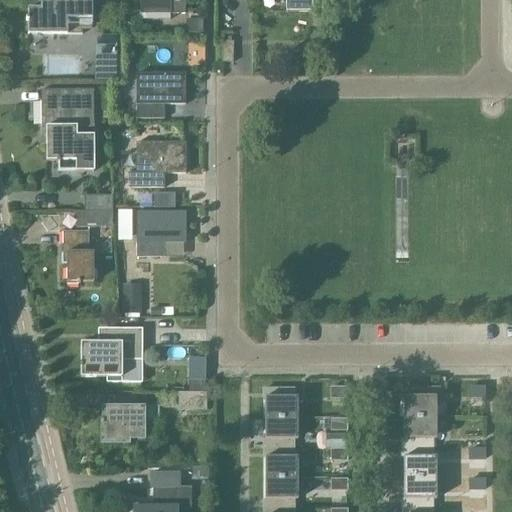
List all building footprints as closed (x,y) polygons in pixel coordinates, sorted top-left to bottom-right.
[(82,25),(91,25),(91,1),(87,1),(86,0),(52,0),(52,1),(40,1),(40,9),(28,9),(28,18),(26,18),(26,22),(28,22),(28,34),(67,34),(67,30),(82,30),(82,25)] [(139,0),(139,10),(169,10),(169,14),(184,14),(184,0),(139,0)] [(286,0),(286,13),(311,13),(311,0),(286,0)] [(113,39),(96,39),(96,79),(113,79),(113,39)] [(221,63),(232,63),(233,41),(221,41),(221,63)] [(50,58),(63,57),(62,43),(50,43),(50,58)] [(180,106),(180,74),(140,74),(140,105),(136,105),(136,119),(158,119),(158,106),(180,106)] [(58,172),(93,171),(93,136),(76,136),(76,127),(93,127),(93,90),(40,90),(41,134),(46,135),(46,161),(56,161),(56,163),(58,163),(58,172)] [(158,175),(181,175),(181,144),(130,144),(130,174),(122,174),(122,189),(158,189),(158,175)] [(111,212),(111,197),(84,196),(83,212),(111,212)] [(76,229),(106,229),(106,213),(76,214),(76,229)] [(158,244),(181,244),(181,213),(141,213),(141,243),(136,243),(136,258),(159,258),(158,244)] [(66,285),(77,285),(79,285),(79,283),(93,283),(93,254),(88,254),(88,233),(62,233),(63,264),(66,264),(66,283),(66,285)] [(121,360),(142,360),(141,330),(106,330),(106,344),(80,344),(80,379),(106,379),(106,383),(121,383),(121,360)] [(435,418),(435,397),(439,397),(439,388),(404,388),(404,397),(403,397),(403,418),(435,418)] [(264,419),(296,419),(296,398),(289,398),(289,389),(265,389),(265,398),(264,398),(264,419)] [(330,389),(330,399),(345,399),(345,389),(330,389)] [(206,410),(206,394),(178,394),(178,410),(206,410)] [(144,423),(157,423),(157,407),(101,408),(101,421),(100,421),(100,440),(144,440),(144,423)] [(435,410),(436,427),(446,427),(445,409),(435,410)] [(435,439),(435,418),(403,418),(403,439),(404,439),(404,448),(433,448),(432,439),(435,439)] [(296,448),(296,440),(296,419),(264,419),(264,440),(265,440),(265,449),(307,449),(307,448),(296,448)] [(345,420),(330,420),(330,430),(345,430),(345,420)] [(435,478),(435,457),(435,448),(433,448),(404,448),(404,457),(403,457),(403,478),(435,478)] [(297,479),(297,458),(307,458),(307,449),(265,449),(266,458),(264,458),(264,479),(297,479)] [(345,450),(330,450),(330,460),(345,460),(345,450)] [(485,453),(469,453),(469,465),(485,465),(485,453)] [(175,511),(176,509),(191,509),(191,495),(181,495),(181,488),(179,488),(178,473),(152,474),(152,488),(157,488),(157,508),(134,508),(134,511),(175,511)] [(476,497),(479,476),(468,474),(465,495),(476,497)] [(435,494),(435,478),(403,478),(403,499),(404,499),(404,508),(445,508),(445,494),(435,494)] [(294,509),(294,500),(297,500),(297,479),(264,479),(264,500),(266,500),(266,509),(294,509)] [(345,479),(330,479),(330,489),(345,489),(345,479)]
